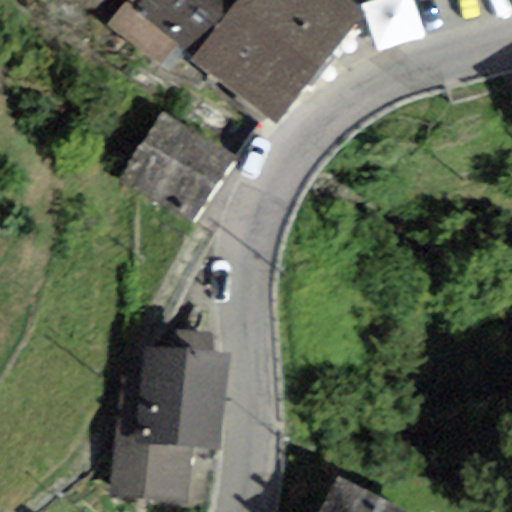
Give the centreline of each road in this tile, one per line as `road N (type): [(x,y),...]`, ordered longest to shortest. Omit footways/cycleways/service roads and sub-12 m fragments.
road 1 (tertiary): [(252,293),(280,171),(300,147),(344,109),(438,69),(511,49)]
road 2 (residential): [(0,496),(51,450),(159,308),(252,293)]
road 3 (tertiary): [(243,511),(252,293)]
